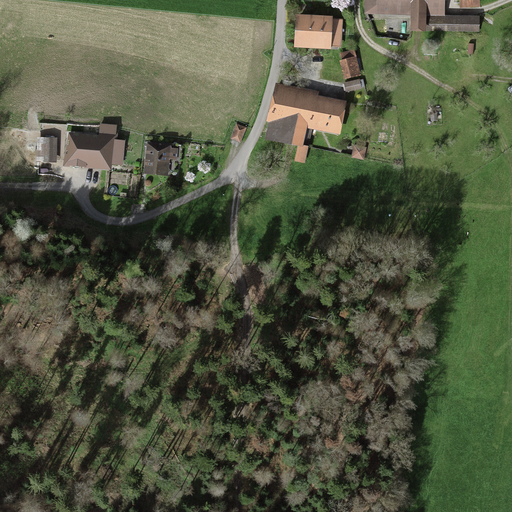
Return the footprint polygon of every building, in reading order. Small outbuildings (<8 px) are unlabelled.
[(479,30),(480,18),(440,17),(440,0),(367,0),(367,6),(412,7),(412,29),(479,30)] [(340,21),(299,19),(297,43),(339,46),(340,21)] [(354,48),(340,51),(341,58),(339,59),(344,78),(361,74),(360,68),(361,68),(358,57),(357,57),(354,48)] [(359,78),(344,82),(344,83),(343,83),(344,90),(346,90),(346,91),(362,87),(365,86),(363,78),(360,79),(359,78)] [(337,129),(342,106),(277,93),(268,138),(297,144),(294,159),(303,161),(310,123),(337,129)] [(116,132),(117,123),(100,122),(99,133),(68,130),(64,165),(70,165),(70,163),(84,165),(84,167),(111,169),(112,163),(123,164),(125,139),(117,138),(118,132),(116,132)] [(247,126),(237,122),(231,138),(241,142),(247,126)] [(57,136),(37,135),(36,161),(57,161),(57,136)] [(144,172),(168,174),(170,157),(177,158),(178,147),(171,146),(172,143),(144,140),(143,159),(145,159),(144,172)] [(366,144),(354,142),(351,157),(364,159),(366,144)]
